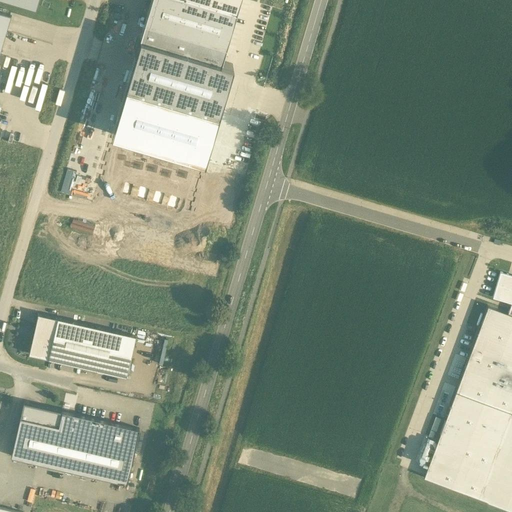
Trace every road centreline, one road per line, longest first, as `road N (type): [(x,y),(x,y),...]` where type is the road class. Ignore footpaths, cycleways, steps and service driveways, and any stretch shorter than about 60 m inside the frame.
road 1 (tertiary): [(168,511),(265,184)]
road 2 (unclassified): [(0,318),(94,0)]
road 3 (unknown): [(481,248),(404,462)]
road 4 (residential): [(265,184),(479,247)]
road 5 (tertiary): [(265,184),(320,0)]
road 6 (unknown): [(75,62),(26,61),(12,88),(11,126),(48,153)]
